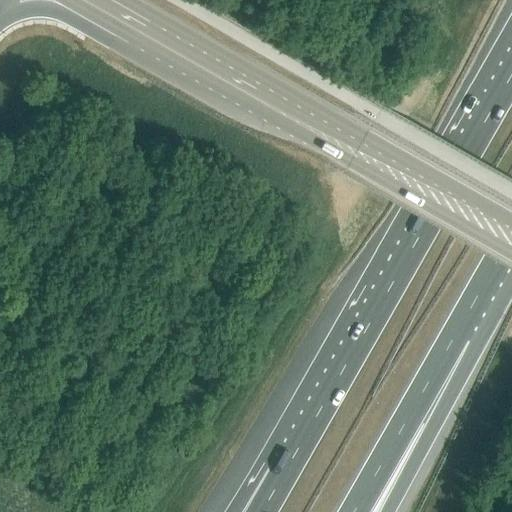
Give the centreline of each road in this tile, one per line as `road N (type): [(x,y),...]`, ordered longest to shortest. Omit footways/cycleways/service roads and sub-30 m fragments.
road 1 (motorway): [(511,73),(261,511)]
road 2 (secondary): [(511,233),(98,0)]
road 3 (motorway): [(353,511),(491,276)]
road 4 (motorway): [(393,511),(491,276)]
